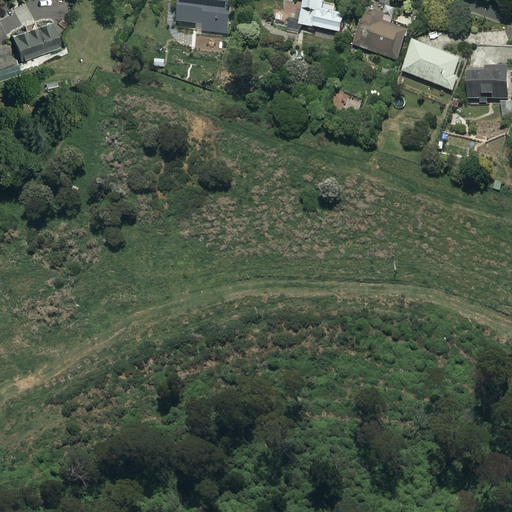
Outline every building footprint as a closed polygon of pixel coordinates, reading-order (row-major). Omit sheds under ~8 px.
[(238,3),(217,0),(183,0),(180,24),(202,28),(201,32),(232,38),(238,3)] [(329,0),(306,0),(299,26),(344,38),(348,25),(343,16),(327,11),(329,0)] [(390,20),(369,13),(355,49),(397,66),(410,33),(388,25),(390,20)] [(23,65),(66,50),(60,34),(57,24),(14,39),(18,51),(7,55),(4,47),(0,48),(0,82),(26,74),(23,65)] [(418,40),(404,75),(453,95),(467,60),(418,40)] [(511,71),(469,73),(469,102),(511,101),(511,71)]
